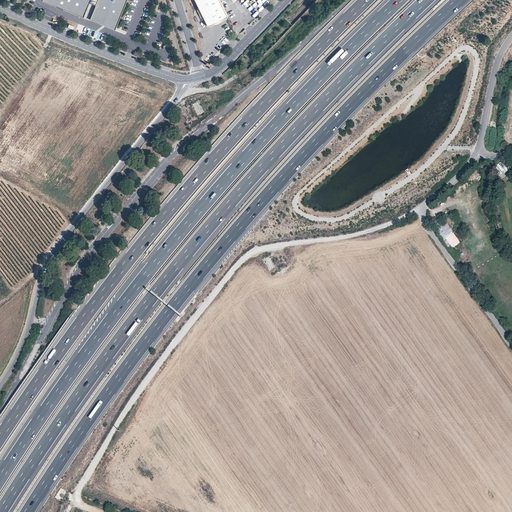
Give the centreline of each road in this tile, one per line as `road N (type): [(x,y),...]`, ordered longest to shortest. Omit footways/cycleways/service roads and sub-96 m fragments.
road 1 (motorway): [(27,511),(206,265),(308,149),(458,0)]
road 2 (motorway): [(0,511),(196,241),(425,0)]
road 3 (motorway): [(399,0),(167,248),(0,478)]
road 4 (motorway): [(366,0),(174,204),(0,437)]
road 5 (unclassified): [(419,209),(375,228),(266,245),(242,257),(121,419),(66,511)]
road 6 (unclassified): [(186,79),(47,258),(27,331),(0,379)]
road 7 (residential): [(0,7),(186,79)]
road 8 (unclassified): [(419,209),(511,340)]
road 9 (unclassified): [(511,36),(497,61),(477,152)]
